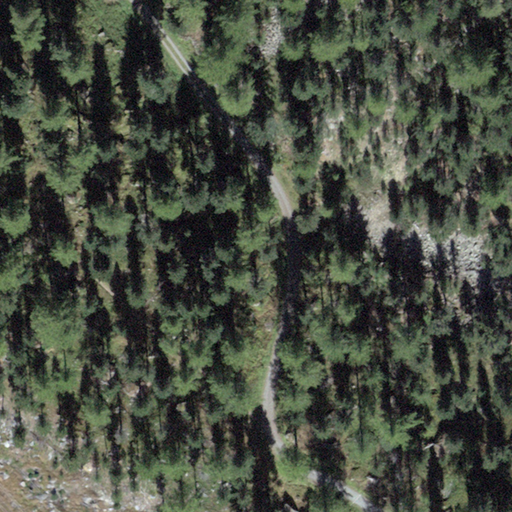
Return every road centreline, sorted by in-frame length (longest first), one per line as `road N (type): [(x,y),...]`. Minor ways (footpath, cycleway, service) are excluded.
road 1 (track): [(133,0),(273,180),(295,238),(270,446)]
road 2 (track): [(270,446),(376,511)]
